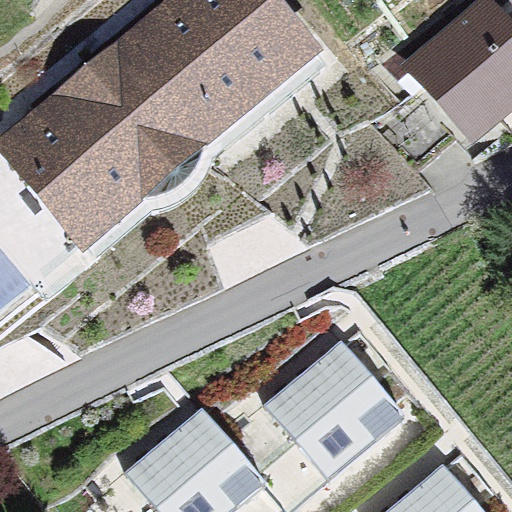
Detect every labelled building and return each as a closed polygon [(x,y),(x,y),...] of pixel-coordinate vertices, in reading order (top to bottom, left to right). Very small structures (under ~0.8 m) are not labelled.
[(265,0),(181,0),(115,55),(197,150),(311,55),(265,0)] [(499,103),(507,112),(511,108),(511,36),(485,5),(409,69),(464,133),(499,103)] [(203,156),(197,150),(115,55),(3,148),(82,244),(140,197),(145,203),(154,202),(179,192),(200,164),(203,156)] [(263,408),(327,485),(404,421),(340,344),(263,408)] [(154,511),(236,511),(265,488),(201,411),(124,475),(154,511)] [(388,511),(478,511),(442,467),(388,511)]
